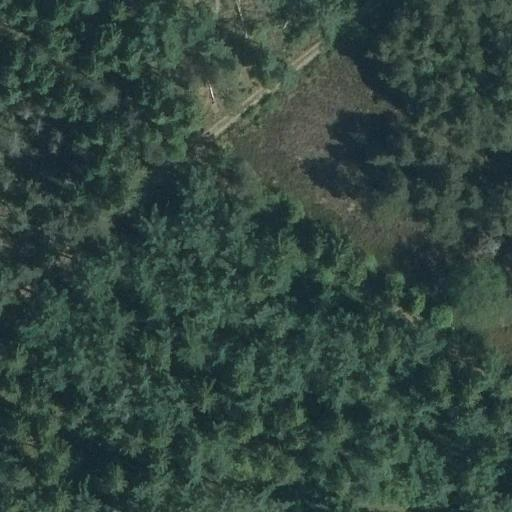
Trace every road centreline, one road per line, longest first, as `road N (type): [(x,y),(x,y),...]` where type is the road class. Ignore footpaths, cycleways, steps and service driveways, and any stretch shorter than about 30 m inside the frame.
road 1 (track): [(511,395),(187,155),(382,0)]
road 2 (track): [(0,506),(420,497)]
road 3 (track): [(187,155),(0,311)]
road 4 (track): [(149,186),(148,154),(118,114),(0,22)]
